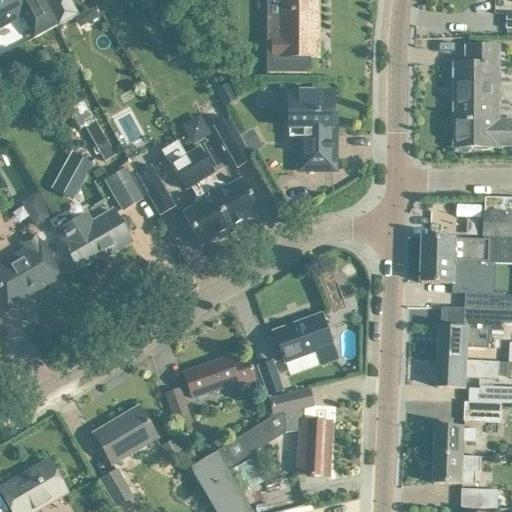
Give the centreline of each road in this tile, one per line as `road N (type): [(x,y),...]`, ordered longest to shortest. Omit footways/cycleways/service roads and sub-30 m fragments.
road 1 (unclassified): [(0,419),(304,238),(326,228),(393,227)]
road 2 (tertiary): [(393,227),(383,511)]
road 3 (tertiary): [(402,0),(396,174)]
